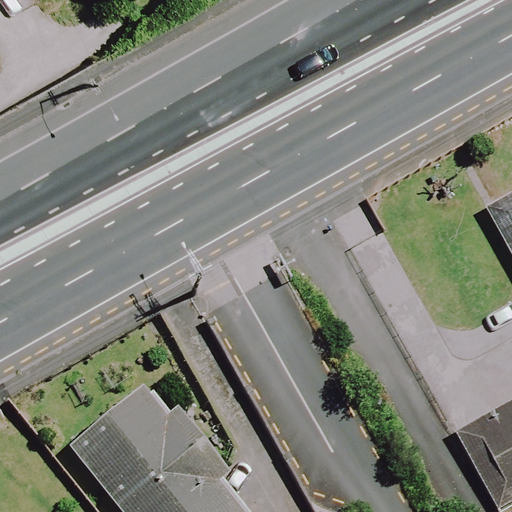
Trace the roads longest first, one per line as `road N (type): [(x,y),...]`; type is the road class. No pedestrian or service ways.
road 1 (trunk): [(511,29),(0,315)]
road 2 (trunk): [(0,199),(354,0)]
